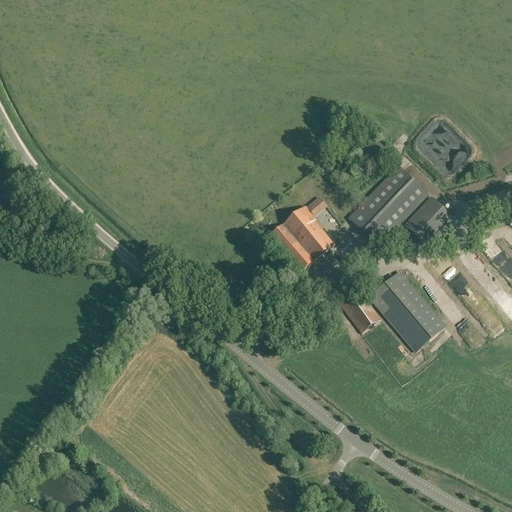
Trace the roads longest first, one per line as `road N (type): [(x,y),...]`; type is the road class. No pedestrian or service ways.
road 1 (unclassified): [(357,443),(154,283)]
road 2 (unclassified): [(154,283),(47,185),(0,110)]
road 3 (residential): [(0,240),(154,283)]
road 4 (unclassified): [(357,443),(466,511)]
